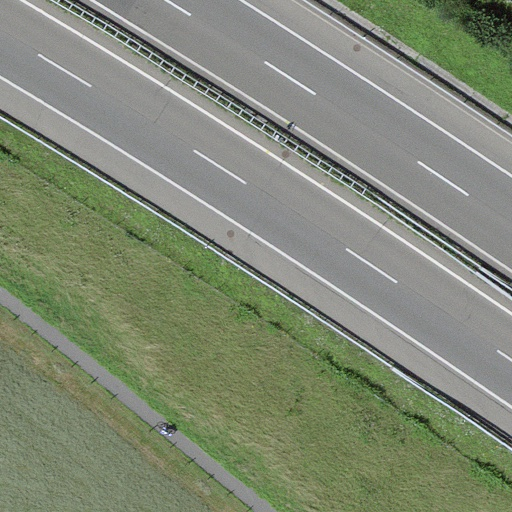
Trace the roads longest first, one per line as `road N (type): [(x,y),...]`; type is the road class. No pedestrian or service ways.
road 1 (motorway): [(0,35),(511,363)]
road 2 (motorway): [(511,222),(167,0)]
